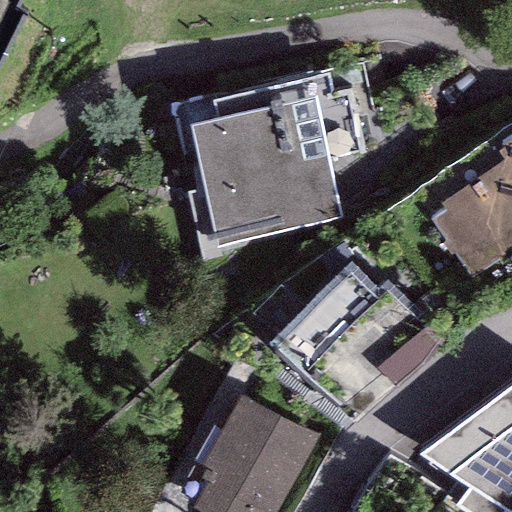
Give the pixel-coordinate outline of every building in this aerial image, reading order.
[(339,63),(163,109),(206,248),(347,221),(328,163),(368,153),(339,63)] [(511,140),(497,151),(503,160),(440,204),(445,211),(431,221),(472,279),(500,259),(504,264),(511,258),(511,140)] [(383,295),(349,263),(268,344),(360,422),(442,341),(387,292),(383,295)] [(511,511),(511,385),(419,455),(509,511),(511,511)] [(276,511),(317,436),(239,395),(201,466),(205,468),(200,478),(206,482),(193,507),(201,511),(276,511)]
